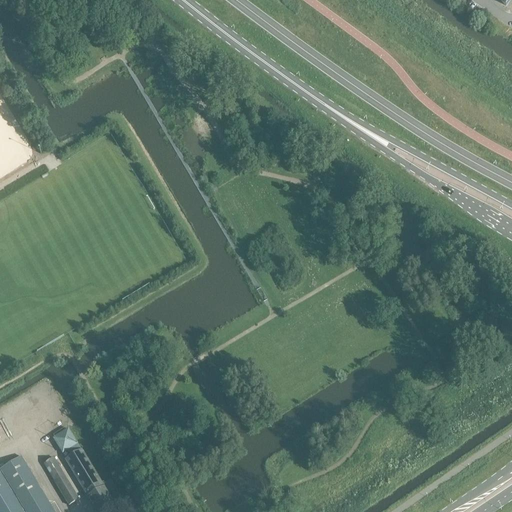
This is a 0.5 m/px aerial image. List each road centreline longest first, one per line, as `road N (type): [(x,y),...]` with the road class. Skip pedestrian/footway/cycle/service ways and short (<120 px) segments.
road 1 (secondary): [(336,114),(511,230)]
road 2 (secondary): [(511,208),(336,114)]
road 3 (secondary): [(182,0),(336,114)]
